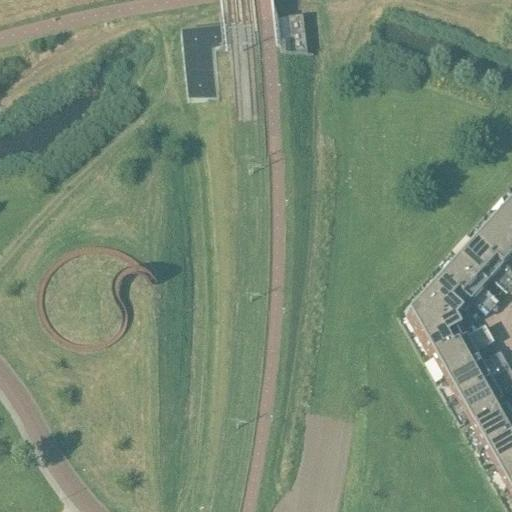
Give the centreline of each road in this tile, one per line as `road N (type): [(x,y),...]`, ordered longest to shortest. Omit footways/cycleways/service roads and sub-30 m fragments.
road 1 (track): [(0,269),(98,157),(141,124),(172,76),(172,49)]
road 2 (residential): [(95,511),(0,368)]
